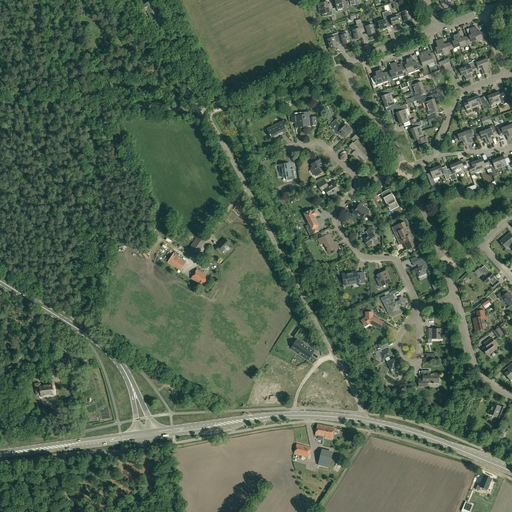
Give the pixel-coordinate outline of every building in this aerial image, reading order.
[(344,8),(345,12),(348,11),(346,2),(343,3),(341,0),(336,0),(335,0),(337,9),(344,8)] [(152,1),(139,8),(138,9),(140,14),(150,9),(160,29),(166,27),(152,1)] [(323,17),(328,16),(334,15),(333,9),(329,10),(328,2),(318,4),(320,14),(322,14),(323,17)] [(403,12),(405,21),(412,19),(411,14),(414,14),(412,6),(407,7),(408,10),(403,12)] [(396,15),(396,16),(394,17),(393,14),(392,14),(391,11),(389,12),(389,11),(386,12),(390,26),(393,26),(400,24),(399,21),(402,20),(399,12),(399,14),(396,15)] [(377,27),(379,26),(380,30),(387,27),(390,26),(386,12),(383,13),(383,14),(384,20),(379,21),(378,20),(375,21),(375,23),(376,26),(377,27)] [(357,26),(358,29),(353,30),(354,35),(353,35),(354,39),(355,39),(356,39),(356,40),(360,39),(359,38),(362,37),(361,33),(364,32),(362,23),(360,19),(356,21),(357,26)] [(364,22),(362,23),(364,32),(367,31),(368,36),(375,34),(372,24),(367,26),(366,23),(364,24),(364,22)] [(476,26),(472,27),(478,42),(483,40),(482,36),(484,36),(483,32),(481,33),(480,31),(478,32),(476,26)] [(472,27),(469,29),(469,28),(466,29),(468,34),(469,34),(469,35),(472,44),(478,42),(472,27)] [(346,31),(337,33),(339,41),(342,40),(344,45),(350,43),(348,34),(347,34),(346,31)] [(456,34),(461,47),(462,47),(461,46),(466,44),(463,37),(461,38),(459,32),(456,34)] [(339,41),(337,33),(332,35),(333,38),(328,40),(330,48),(337,46),(336,42),(339,41)] [(454,41),(452,42),(452,41),(449,42),(452,49),(455,49),(455,48),(459,46),(460,48),(461,47),(456,34),(452,35),(454,41)] [(439,40),(444,52),(452,50),(449,42),(444,44),(442,39),(439,40)] [(438,47),(435,48),(433,48),(436,55),(438,55),(438,54),(443,53),(443,54),(444,53),(444,52),(439,40),(436,41),(438,47)] [(435,65),(437,64),(435,60),(436,60),(434,55),(432,56),(432,55),(430,56),(429,54),(431,54),(430,49),(427,50),(427,51),(424,52),(426,56),(429,65),(430,65),(429,64),(434,62),(435,65)] [(419,62),(421,67),(428,65),(428,66),(429,65),(426,56),(424,52),(421,53),(423,59),(420,60),(421,60),(418,61),(419,62)] [(419,62),(417,62),(416,61),(414,62),(412,56),(408,58),(414,72),(421,69),(421,67),(419,62)] [(487,57),(481,59),(486,73),(490,72),(487,66),(490,65),(487,57)] [(409,75),(408,74),(414,72),(408,58),(405,59),(406,62),(402,64),(406,76),(409,75)] [(476,70),(479,69),(481,68),(483,74),(486,73),(481,59),(473,62),(472,62),(476,70)] [(404,76),(404,77),(406,76),(402,64),(397,65),(396,62),(393,63),(398,77),(404,76)] [(470,72),(473,71),(476,70),(472,62),(464,65),(469,79),(473,78),(470,72)] [(390,71),(387,72),(391,82),(390,78),(392,77),(393,80),(398,77),(393,63),(390,64),(392,70),(389,71),(390,71)] [(459,68),(459,69),(462,76),(464,75),(466,81),(469,79),(464,65),(464,66),(459,68)] [(389,83),(391,82),(387,72),(385,73),(383,73),(381,68),(378,69),(383,83),(388,81),(389,83)] [(374,77),(371,78),(373,84),(376,83),(376,84),(377,84),(377,85),(383,83),(378,69),(374,70),(376,76),(374,77)] [(412,85),(414,91),(423,87),(421,82),(418,83),(418,81),(416,82),(415,80),(408,82),(409,86),(412,85)] [(415,101),(421,99),(422,99),(421,96),(423,96),(423,94),(426,93),(423,87),(414,91),(416,96),(413,97),(415,101)] [(381,96),(383,102),(393,99),(391,93),(393,92),(392,88),(385,91),(386,93),(384,94),(384,95),(381,96)] [(499,92),(493,94),(497,103),(502,101),(503,104),(507,102),(505,95),(502,96),(501,94),(500,95),(499,92)] [(488,102),(485,103),(487,106),(488,109),(492,108),(491,106),(497,103),(493,94),(487,96),(489,99),(487,100),(488,102)] [(478,95),(473,98),(476,107),(482,105),(483,107),(487,106),(485,103),(484,99),(482,100),(481,98),(480,99),(478,95)] [(425,103),(427,108),(436,104),(434,99),(431,100),(431,99),(429,99),(428,97),(422,99),(421,99),(423,104),(425,103)] [(464,104),(466,109),(464,110),(466,114),(468,113),(472,111),(471,109),(476,107),(473,98),(467,100),(468,103),(464,104)] [(393,99),(383,102),(385,108),(389,107),(390,110),(400,107),(398,101),(394,103),(393,99)] [(439,110),(436,104),(427,108),(429,114),(427,114),(428,119),(435,116),(434,114),(436,113),(435,111),(439,110)] [(406,105),(392,110),(393,112),(396,111),(397,112),(396,113),(398,119),(407,115),(405,110),(408,109),(406,105)] [(294,113),(294,116),(291,117),(292,123),(296,122),(296,128),(311,126),(317,125),(316,116),(310,117),(310,112),(304,113),(304,112),(294,113)] [(410,121),(407,115),(398,119),(400,124),(403,123),(404,124),(406,124),(407,127),(414,124),(412,120),(410,121)] [(336,120),(331,124),(335,127),(333,129),(338,133),(339,132),(345,138),(353,130),(347,124),(343,127),(336,120)] [(411,129),(413,135),(422,132),(420,126),(422,125),(421,121),(414,124),(415,126),(413,127),(414,128),(411,129)] [(286,131),(282,122),(267,129),(272,138),(286,131)] [(506,125),(506,124),(497,128),(500,136),(503,135),(504,135),(506,134),(508,140),(511,139),(506,125)] [(494,125),(485,129),(490,143),(493,142),(491,136),(493,135),(497,133),(494,125)] [(462,131),(463,131),(468,145),(471,144),(469,138),(474,136),(473,135),(474,135),(472,129),(471,130),(471,129),(469,130),(468,128),(462,131)] [(478,140),(482,138),(482,139),(485,138),(487,144),(490,143),(485,129),(479,131),(480,132),(475,134),(478,140)] [(454,136),(456,143),(462,140),(465,146),(468,145),(463,131),(462,132),(463,133),(454,136)] [(424,137),(422,132),(413,135),(415,141),(418,140),(418,141),(420,140),(421,143),(428,140),(427,136),(424,137)] [(360,135),(358,133),(351,139),(354,142),(360,135)] [(352,154),(356,158),(359,155),(365,161),(372,154),(357,140),(350,147),(355,151),(352,154)] [(507,166),(509,170),(511,169),(511,171),(511,166),(511,165),(509,160),(507,160),(506,159),(505,159),(504,156),(498,158),(502,168),(507,166)] [(483,158),(477,161),(480,170),(486,168),(487,170),(491,169),(490,167),(488,162),(486,163),(485,161),(484,161),(483,158)] [(498,177),(497,175),(498,175),(496,170),(502,168),(498,158),(492,160),(493,164),(492,164),(493,166),(490,167),(491,169),(493,174),(494,177),(495,178),(498,177)] [(461,161),(456,163),(459,172),(465,170),(466,173),(470,171),(466,162),(465,159),(462,160),(463,163),(461,161)] [(313,167),(311,168),(316,176),(326,170),(320,160),(312,165),(313,167)] [(472,166),(471,167),(469,161),(466,162),(470,171),(472,176),(476,175),(475,172),(480,170),(477,161),(471,163),(472,166)] [(287,181),(290,180),(290,181),(292,181),(292,180),(295,179),(294,169),(290,169),(289,163),(279,165),(280,171),(282,171),(283,178),(286,177),(287,181)] [(450,170),(448,171),(450,178),(451,178),(451,180),(457,178),(455,174),(459,172),(456,163),(450,165),(451,168),(450,169),(450,170)] [(444,175),(446,180),(450,178),(448,171),(447,168),(444,169),(444,168),(442,168),(441,165),(435,167),(439,177),(444,175)] [(431,186),(436,184),(434,179),(439,177),(435,167),(430,170),(431,173),(429,173),(430,175),(428,176),(431,186)] [(322,192),(325,190),(326,192),(327,191),(330,196),(339,191),(335,183),(330,186),(329,185),(328,186),(324,179),(317,184),(322,192)] [(391,210),(399,206),(390,189),(382,193),(388,205),(389,207),(391,210)] [(360,203),(352,214),(361,220),(369,210),(360,203)] [(304,214),(310,224),(312,229),(308,231),(310,235),(314,233),(314,234),(318,231),(316,227),(319,226),(315,219),(314,217),(318,214),(316,209),(311,211),(310,210),(308,212),(308,211),(307,212),(304,214)] [(405,223),(404,222),(392,227),(400,245),(405,243),(407,248),(409,248),(410,249),(417,245),(408,226),(406,227),(404,223),(405,223)] [(373,233),(376,231),(373,226),(366,232),(368,235),(368,236),(364,240),(369,247),(378,240),(374,236),(375,235),(373,233)] [(506,248),(511,242),(511,234),(510,233),(500,242),(506,248)] [(336,242),(333,243),(329,234),(318,239),(321,244),(324,243),(328,251),(338,247),(336,242)] [(181,242),(194,250),(199,242),(189,235),(188,237),(185,236),(181,242)] [(218,251),(220,253),(223,251),(230,244),(227,240),(222,244),(220,243),(215,248),(218,251)] [(168,262),(181,270),(186,262),(174,253),(168,262)] [(424,257),(418,259),(412,262),(414,266),(417,264),(419,267),(411,271),(413,275),(417,273),(419,277),(426,273),(425,270),(429,268),(424,257)] [(497,286),(494,284),(497,282),(494,279),(495,278),(484,265),(481,268),(480,267),(476,271),(478,274),(479,275),(480,274),(481,275),(484,273),(486,276),(483,279),(487,283),(489,281),(493,285),(491,286),(493,289),(497,286)] [(197,270),(191,278),(200,284),(199,285),(204,288),(210,278),(204,275),(203,274),(197,270)] [(357,271),(342,274),(345,286),(359,283),(359,284),(366,282),(364,273),(357,274),(357,271)] [(386,271),(377,275),(378,278),(376,279),(380,287),(391,281),(386,271)] [(511,303),(511,295),(508,292),(505,295),(501,291),(497,295),(502,301),(503,299),(509,306),(511,303)] [(391,309),(393,313),(400,309),(399,305),(402,303),(400,299),(393,303),(391,300),(395,298),(393,294),(391,295),(390,293),(381,298),(387,311),(391,309)] [(487,298),(481,302),(484,306),(490,302),(487,298)] [(476,326),(477,330),(483,329),(484,330),(485,331),(487,331),(488,330),(489,329),(489,327),(488,322),(484,323),(483,318),(485,318),(484,310),(477,311),(478,317),(473,318),(475,326),(476,326)] [(368,322),(381,328),(384,322),(373,317),(373,312),(366,312),(366,317),(362,320),(364,325),(368,322)] [(499,327),(493,331),(498,338),(504,334),(499,327)] [(442,338),(442,329),(428,329),(428,338),(442,338)] [(483,349),(488,355),(496,349),(493,345),(496,344),(492,338),(486,342),(488,345),(483,349)] [(301,355),(310,361),(316,352),(311,349),(312,348),(306,344),(305,345),(303,343),(301,346),(298,344),(294,350),(300,354),(300,353),(301,354),(301,355)] [(381,349),(375,352),(376,353),(377,355),(377,356),(379,358),(382,357),(384,359),(386,358),(387,362),(391,370),(396,368),(399,366),(395,358),(391,360),(389,357),(392,355),(389,349),(386,350),(382,352),(381,349)] [(82,356),(75,351),(72,355),(79,360),(82,356)] [(68,363),(74,368),(78,362),(72,358),(68,363)] [(429,387),(429,384),(439,384),(439,373),(431,373),(431,371),(422,371),(422,379),(419,379),(419,387),(429,387)] [(37,395),(41,394),(41,395),(54,393),(53,387),(55,386),(54,378),(50,379),(50,384),(50,385),(44,386),(41,386),(40,383),(35,384),(37,395)] [(322,394),(325,389),(322,387),(322,386),(312,381),(309,388),(319,393),(322,394)] [(325,389),(322,394),(325,396),(332,400),(337,389),(331,386),(328,390),(325,389)] [(497,417),(497,418),(500,420),(503,412),(500,410),(502,407),(493,403),(489,413),(497,417)] [(316,435),(326,437),(325,438),(332,439),(335,427),(318,424),(316,435)] [(297,444),(294,453),(308,457),(311,447),(297,444)] [(320,457),(331,459),(333,452),(322,449),(320,457)] [(477,483),(475,489),(478,490),(480,486),(487,489),(491,479),(484,476),(480,485),(477,483)] [(465,502),(461,511),(463,511),(467,511),(471,504),(465,502)]
